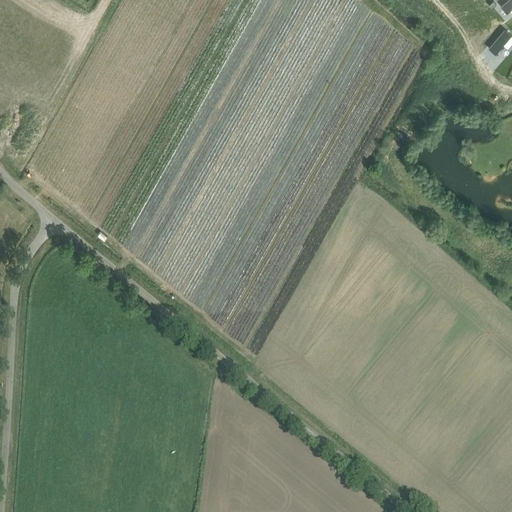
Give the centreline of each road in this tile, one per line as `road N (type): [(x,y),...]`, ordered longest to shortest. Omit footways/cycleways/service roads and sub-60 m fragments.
road 1 (unclassified): [(407,511),(53,219)]
road 2 (unclassified): [(0,511),(14,284),(53,219)]
